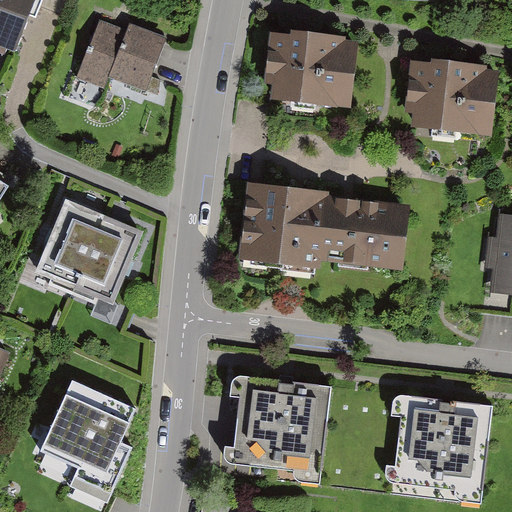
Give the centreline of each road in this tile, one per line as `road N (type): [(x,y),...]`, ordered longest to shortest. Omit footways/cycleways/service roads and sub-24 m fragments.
road 1 (residential): [(186,320),(511,365)]
road 2 (residential): [(230,0),(191,219),(186,320)]
road 3 (residential): [(186,320),(163,511)]
